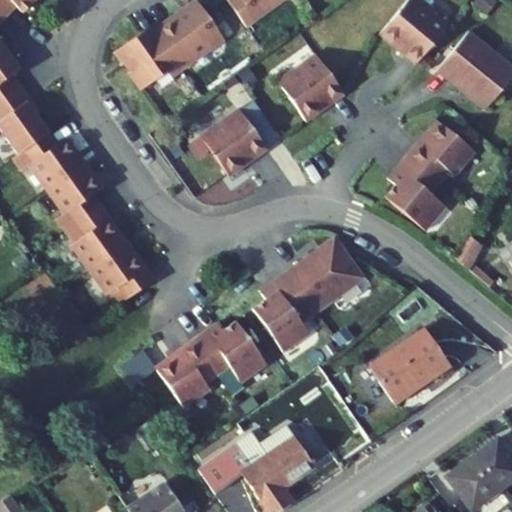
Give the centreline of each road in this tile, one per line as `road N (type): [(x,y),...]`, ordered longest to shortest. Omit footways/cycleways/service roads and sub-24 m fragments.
road 1 (residential): [(511,338),(389,238),(338,212),(298,207),(202,228),(168,210),(95,113),(81,75),(88,32),(110,0)]
road 2 (residential): [(321,511),(511,379)]
